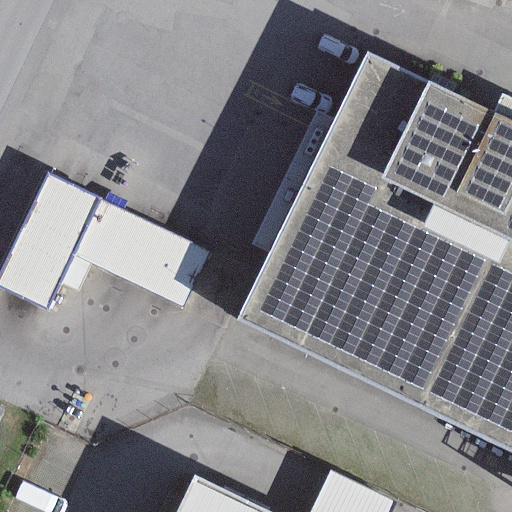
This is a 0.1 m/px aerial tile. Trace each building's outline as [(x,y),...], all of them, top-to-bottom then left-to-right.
[(511,122),(492,113),(363,51),(232,320),(511,455),(511,122)] [(492,113),(511,122),(511,99),(501,94),(492,113)] [(48,180),(3,291),(57,313),(78,263),(193,310),(218,250),(48,180)] [(329,471),(309,511),(387,511),(393,500),(329,471)] [(264,511),(194,478),(177,511),(264,511)]
